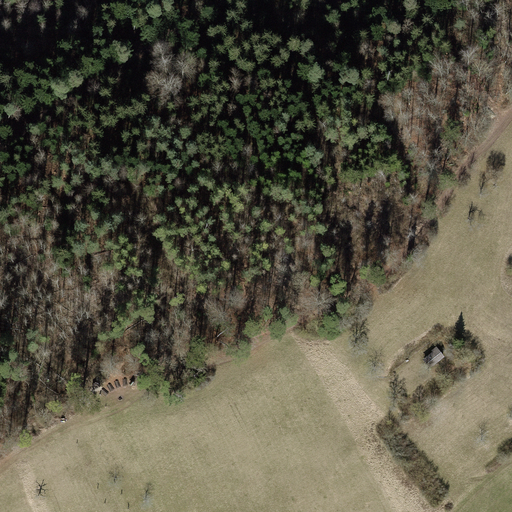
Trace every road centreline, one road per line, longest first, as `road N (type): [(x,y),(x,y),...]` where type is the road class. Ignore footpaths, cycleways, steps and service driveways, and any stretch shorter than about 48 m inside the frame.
road 1 (track): [(155,384),(378,285),(511,110)]
road 2 (track): [(0,154),(238,0)]
